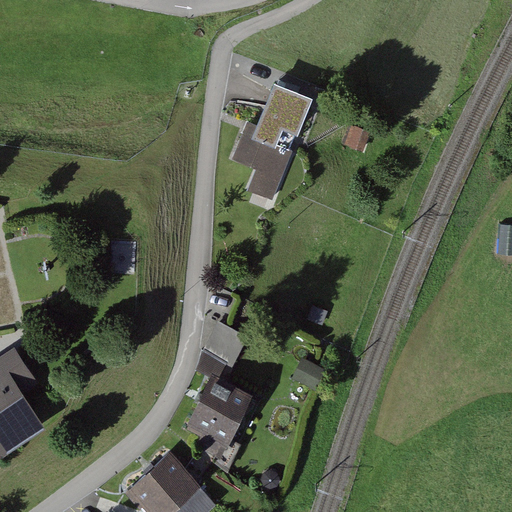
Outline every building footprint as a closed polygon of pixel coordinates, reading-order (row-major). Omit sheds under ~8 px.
[(322,110),(276,93),(264,126),(253,121),(237,159),(296,182),(322,110)] [(0,450),(39,423),(17,391),(32,381),(14,354),(0,362),(0,450)] [(175,417),(189,425),(213,383),(200,375),(175,417)] [(219,379),(195,431),(238,451),(263,399),(219,379)] [(177,456),(136,496),(151,511),(185,511),(210,488),(177,456)]
